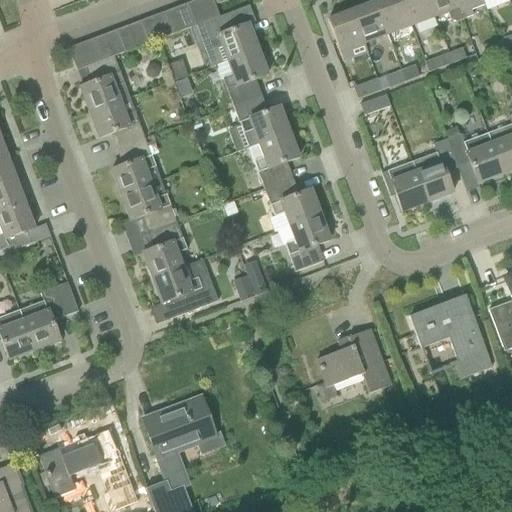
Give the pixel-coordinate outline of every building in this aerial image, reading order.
[(205,24),(217,19),(210,0),(200,0),(197,1),(205,24)] [(385,38),(410,29),(399,0),(385,0),(373,5),(385,38)] [(399,0),(410,29),(433,20),(425,0),(399,0)] [(454,24),(460,22),(452,0),(425,0),(433,20),(446,15),(448,21),(454,24)] [(470,11),(482,7),(479,0),(452,0),(460,22),(472,17),(470,11)] [(194,28),(205,24),(197,1),(185,6),(194,28)] [(362,46),(385,38),(373,5),(350,13),(362,46)] [(189,30),(194,28),(185,6),(173,10),(182,32),(189,30)] [(170,37),(182,32),(173,10),(162,14),(170,37)] [(349,51),(362,46),(350,13),(326,22),(342,64),(352,60),(349,51)] [(158,41),(170,37),(162,14),(150,19),(158,41)] [(205,24),(200,26),(209,51),(203,53),(209,69),(213,67),(225,63),(256,51),(247,26),(235,31),(229,15),(217,19),(205,24)] [(147,46),(158,41),(150,19),(138,23),(147,46)] [(135,50),(147,46),(138,23),(126,28),(135,50)] [(123,55),(135,50),(126,28),(115,32),(123,55)] [(111,59),(112,59),(123,55),(115,32),(103,37),(111,59)] [(100,63),(111,59),(103,37),(91,41),(100,63)] [(499,53),(511,48),(511,45),(509,38),(495,43),(499,53)] [(88,68),(100,63),(91,41),(79,45),(88,68)] [(485,58),(499,53),(495,43),(481,48),(485,58)] [(75,72),(84,69),(88,68),(79,45),(67,50),(75,72)] [(450,65),(464,60),(460,50),(446,55),(450,65)] [(250,83),(266,77),(256,51),(225,63),(231,78),(221,81),(231,108),(256,99),(250,83)] [(436,71),(450,65),(446,55),(432,60),(436,71)] [(81,89),(78,90),(87,115),(118,103),(112,88),(122,84),(113,59),(111,59),(100,63),(88,68),(84,69),(90,85),(81,89)] [(179,61),(166,66),(172,83),(186,78),(179,61)] [(147,68),(145,73),(147,78),(152,80),(156,78),(158,73),(156,68),(152,66),(147,68)] [(403,83),(417,78),(413,68),(399,73),(403,83)] [(389,88),(403,83),(399,73),(385,78),(389,88)] [(356,101),(380,92),(375,80),(352,89),(356,101)] [(363,118),(389,108),(384,96),(358,106),(363,118)] [(118,104),(128,100),(128,99),(87,115),(97,141),(113,135),(119,150),(143,141),(133,114),(124,118),(118,104)] [(278,109),(262,115),(256,99),(231,108),(247,149),(287,134),(278,109)] [(194,110),(184,114),(188,124),(198,121),(194,110)] [(511,116),(506,118),(510,128),(486,137),(501,176),(511,172),(511,116)] [(486,137),(461,146),(455,129),(442,133),(454,165),(466,161),(476,186),(501,176),(486,137)] [(442,170),(454,165),(442,133),(445,141),(431,147),(434,155),(410,164),(425,205),(451,195),(442,170)] [(281,166),(297,160),(287,134),(247,149),(263,191),(287,182),(281,166)] [(125,167),(109,173),(119,198),(150,186),(144,173),(154,169),(144,141),(119,150),(125,167)] [(0,162),(0,188),(15,183),(6,160),(0,162)] [(401,214),(425,205),(410,164),(380,176),(386,191),(391,189),(401,214)] [(309,192),(293,198),(287,182),(263,191),(273,219),(283,215),(288,229),(319,217),(309,192)] [(0,215),(24,207),(15,183),(0,188),(0,215)] [(150,187),(150,186),(119,198),(128,223),(144,217),(150,234),(175,224),(160,184),(150,187)] [(0,254),(1,256),(5,254),(24,247),(29,246),(24,234),(33,231),(24,207),(0,215),(0,254)] [(316,247),(328,243),(319,217),(288,229),(293,243),(284,247),(294,274),(322,263),(316,247)] [(141,256),(150,282),(181,270),(176,255),(185,252),(175,224),(150,234),(157,250),(141,256)] [(200,263),(181,270),(150,282),(160,306),(163,305),(169,321),(206,307),(196,281),(206,277),(200,263)] [(497,309),(487,312),(490,320),(501,349),(503,353),(508,351),(508,352),(511,350),(511,277),(503,281),(510,300),(511,303),(497,309)] [(245,278),(232,283),(239,301),(252,297),(245,278)] [(51,323),(76,313),(66,285),(39,295),(42,305),(18,314),(33,353),(58,343),(51,323)] [(472,374),(490,367),(464,299),(408,320),(420,350),(447,340),(457,366),(452,367),(458,383),(473,377),(472,374)] [(0,342),(7,362),(33,353),(18,314),(0,320),(0,342)] [(339,353),(315,362),(324,385),(326,390),(332,388),(360,378),(365,390),(367,396),(389,388),(368,332),(346,340),(335,344),(339,353)] [(145,422),(142,423),(153,454),(164,483),(160,485),(144,491),(151,511),(191,511),(182,489),(187,487),(182,474),(174,452),(195,444),(196,446),(198,445),(196,440),(211,434),(212,438),(213,437),(200,402),(204,400),(204,399),(170,412),(171,415),(171,416),(154,423),(146,426),(145,422)] [(511,407),(511,405),(497,411),(501,422),(511,417),(511,407)] [(132,495),(115,450),(109,432),(80,442),(83,450),(61,458),(58,450),(37,458),(53,500),(73,493),(68,479),(91,470),(106,511),(118,511),(126,509),(132,495)] [(23,487),(21,484),(14,465),(0,470),(0,511),(29,511),(20,488),(23,487)]
